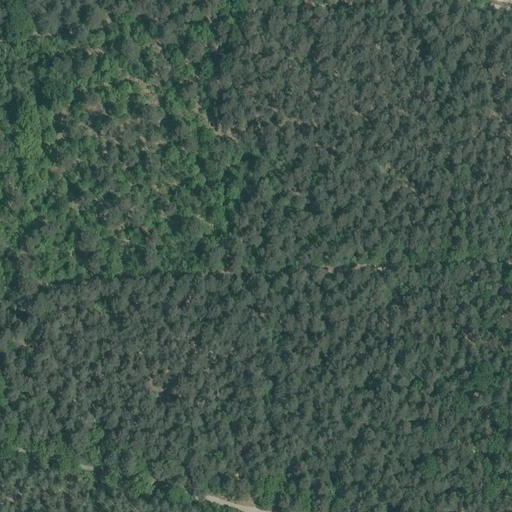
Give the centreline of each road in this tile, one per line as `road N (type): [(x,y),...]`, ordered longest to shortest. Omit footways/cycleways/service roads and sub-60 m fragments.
road 1 (track): [(0,288),(511,265)]
road 2 (unknown): [(0,440),(273,511)]
road 3 (track): [(215,19),(230,278)]
